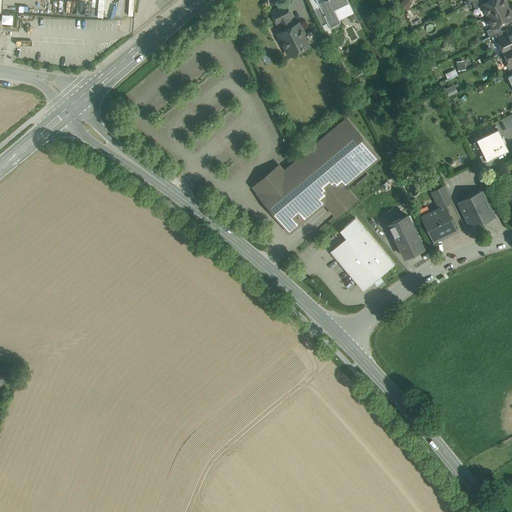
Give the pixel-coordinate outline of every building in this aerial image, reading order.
[(347,0),(315,0),(319,7),(327,23),(330,28),(340,23),(334,10),(349,3),(347,0)] [(489,0),(487,1),(481,4),(481,5),(487,16),(507,6),(504,0),(489,0)] [(285,4),(271,11),(277,24),(279,23),(289,18),(291,17),(285,4)] [(511,15),(507,6),(487,16),(492,27),(492,28),(499,25),(511,18),(511,15)] [(327,23),(319,7),(314,9),(322,26),(327,23)] [(0,21),(0,22),(10,23),(11,15),(1,14),(0,21)] [(293,26),(289,18),(279,23),(283,31),(278,34),(289,55),(310,45),(299,23),(293,26)] [(492,27),(486,30),(489,37),(492,36),(502,31),(499,25),(492,28),(492,27)] [(502,31),(492,36),(495,42),(498,41),(497,40),(507,36),(504,30),(502,31)] [(511,32),(507,36),(497,40),(498,41),(503,52),(511,47),(511,32)] [(511,47),(503,52),(508,63),(509,64),(511,62),(511,47)] [(464,61),(456,63),(457,71),(466,69),(464,61)] [(346,118),(257,193),(289,232),(325,202),(336,216),(356,199),(344,186),(379,157),(346,118)] [(495,128),(473,138),(484,160),(506,150),(495,128)] [(444,186),(434,191),(433,194),(439,208),(445,205),(452,202),(444,186)] [(482,191),(458,202),(469,224),(480,219),(482,222),(494,216),(482,191)] [(439,208),(421,216),(433,242),(457,230),(445,205),(439,208)] [(423,248),(407,215),(388,224),(404,257),(423,248)] [(394,264),(355,217),(344,227),(350,234),(330,251),(363,290),(394,264)]
